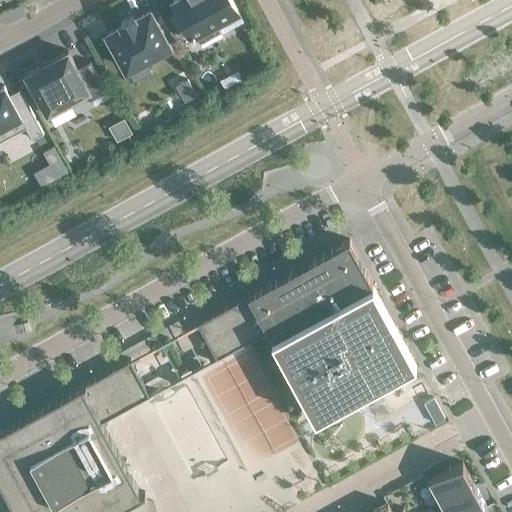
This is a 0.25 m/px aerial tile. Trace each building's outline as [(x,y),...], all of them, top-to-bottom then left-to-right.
[(173,0),(192,34),(195,33),(199,41),(220,30),(216,21),(237,9),(232,0),(173,0)] [(107,33),(126,68),(168,45),(149,10),(135,18),(133,14),(120,21),(122,25),(107,33)] [(68,52),(67,50),(65,51),(66,51),(27,72),(25,73),(26,75),(47,111),(86,90),(91,99),(106,90),(90,60),(77,68),(68,52)] [(187,79),(176,84),(185,100),(195,94),(187,79)] [(0,86),(0,124),(19,115),(32,138),(43,132),(24,97),(14,103),(4,85),(0,86)] [(123,119),(108,127),(116,141),(131,133),(123,119)] [(368,273),(349,238),(248,294),(267,329),(368,273)] [(417,361),(368,273),(267,329),(315,417),(417,361)] [(267,329),(248,294),(197,321),(217,356),(267,329)] [(180,376),(161,341),(0,429),(0,481),(16,511),(109,511),(116,508),(145,492),(144,491),(141,493),(101,420),(180,376)] [(445,418),(433,397),(424,402),(435,423),(445,418)] [(249,451),(248,451),(235,457),(246,481),(302,456),(286,420),(261,431),(267,443),(249,451)] [(442,502),(442,501),(474,483),(462,461),(425,481),(438,504),(442,502)] [(442,501),(442,502),(447,511),(468,511),(485,503),(474,483),(442,501)] [(368,511),(392,511),(387,502),(368,511)] [(489,511),(485,503),(468,511),(489,511)]
